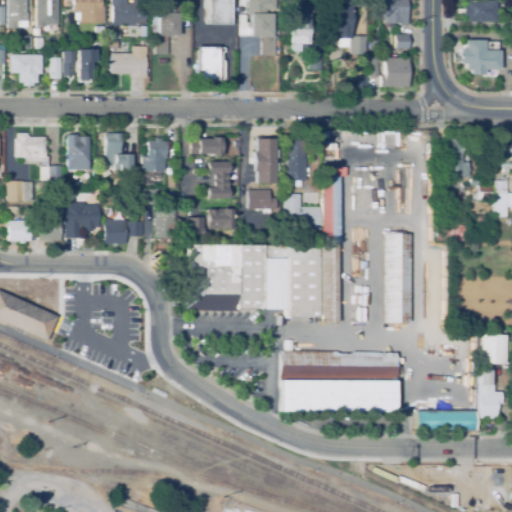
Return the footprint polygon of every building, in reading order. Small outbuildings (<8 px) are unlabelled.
[(5,28),(5,0),(24,0),(24,13),(25,13),(25,21),(16,21),(16,28),(5,28)] [(34,26),(34,0),(54,0),(54,24),(41,24),(41,26),(34,26)] [(99,0),(99,6),(102,6),(102,23),(78,23),(78,11),(71,11),(71,0),(99,0)] [(141,23),(110,23),(110,4),(109,0),(125,0),(125,4),(141,4),(141,23)] [(177,16),(176,36),(166,36),(165,55),(152,54),(153,34),(155,35),(155,9),(153,9),(153,0),(179,0),(179,16),(177,16)] [(231,0),(231,25),(208,25),(208,24),(203,23),(203,19),(205,19),(205,11),(203,11),(203,0),(231,0)] [(273,35),(273,55),(259,55),(259,37),(248,37),(249,13),(246,13),(246,0),(264,0),(264,14),(270,14),(270,35),(273,35)] [(406,0),(406,25),(398,25),(398,23),(385,23),(385,16),(376,15),(376,0),(406,0)] [(466,0),(495,0),(495,22),(466,21),(466,16),(462,16),(462,6),(466,6),(466,0)] [(307,5),(306,44),(305,44),(304,52),(297,52),(297,51),(288,51),(288,43),(287,43),(288,21),(292,21),(292,20),(290,20),(290,5),(292,6),(292,2),(306,2),(306,5),(307,5)] [(348,4),(348,39),(346,39),(346,47),(336,47),(335,38),(330,38),(330,36),(327,36),(326,4),(348,4)] [(109,32),(118,31),(118,39),(109,39),(109,32)] [(407,34),(407,49),(393,49),(393,34),(407,34)] [(362,35),(346,35),(346,53),(362,54),(362,35)] [(18,49),(18,36),(30,36),(30,49),(18,49)] [(33,49),(33,38),(41,38),(41,49),(33,49)] [(375,40),(374,52),(367,52),(368,40),(375,40)] [(498,51),(498,70),(483,70),(483,75),(469,75),(469,70),(463,70),(463,63),(458,63),(459,49),(463,49),(464,40),(485,40),(485,41),(498,41),(497,51),(498,51)] [(116,49),(106,49),(106,41),(116,41),(116,49)] [(305,70),(306,43),(320,44),(320,59),(318,59),(317,70),(305,70)] [(194,81),(195,46),(217,46),(217,48),(222,48),(222,52),(220,52),(220,60),(222,60),(222,80),(217,80),(217,81),(194,81)] [(72,50),(72,63),(70,63),(70,76),(61,76),(60,63),(60,51),(72,50)] [(76,79),(75,60),(79,60),(79,52),(88,52),(88,54),(93,54),(93,62),(88,62),(89,79),(88,79),(88,82),(77,83),(76,79)] [(108,53),(143,53),(143,78),(128,78),(128,74),(108,74),(108,53)] [(38,54),(38,73),(33,73),(33,82),(29,82),(29,85),(19,85),(19,82),(15,82),(15,71),(6,71),(6,54),(15,54),(38,54)] [(376,62),(376,77),(367,78),(366,56),(375,55),(375,58),(377,58),(377,62),(376,62)] [(381,58),(406,58),(406,87),(378,87),(378,76),(382,76),(381,58)] [(58,61),(58,75),(47,75),(46,62),(58,61)] [(365,76),(364,91),(352,91),(352,76),(365,76)] [(27,137),(43,137),(44,156),(46,156),(46,162),(26,162),(26,157),(12,157),(12,138),(14,138),(14,133),(25,133),(25,135),(27,135),(27,137)] [(133,154),(133,171),(112,170),(112,164),(102,164),(102,133),(118,133),(118,154),(133,154)] [(64,170),(64,135),(76,135),(76,141),(87,141),(87,170),(64,170)] [(195,138),(211,138),(211,137),(220,137),(220,158),(210,158),(210,154),(187,154),(187,140),(195,140),(195,138)] [(138,171),(139,156),(144,156),(145,140),(152,141),(152,138),(158,138),(158,141),(164,141),(163,159),(162,159),(162,172),(157,172),(157,177),(141,177),(141,171),(138,171)] [(272,139),(272,183),(252,183),(252,172),(250,172),(250,152),(252,152),(252,139),(272,139)] [(285,181),(285,140),(303,140),(303,160),(304,160),(304,181),(285,181)] [(447,178),(447,160),(443,160),(443,144),(448,144),(448,140),(455,140),(455,143),(460,143),(460,162),(467,162),(467,168),(468,168),(468,172),(467,172),(467,177),(447,178)] [(511,143),(511,160),(511,168),(498,169),(498,140),(511,140),(511,143)] [(225,199),(204,199),(204,188),(210,188),(210,173),(205,173),(205,162),(226,162),(225,199)] [(47,185),(46,166),(57,166),(57,185),(47,185)] [(46,167),(46,180),(38,180),(37,167),(46,167)] [(333,167),(344,167),(344,176),(333,176),(333,167)] [(165,188),(165,175),(173,175),(173,188),(165,188)] [(320,323),(320,177),(338,177),(338,243),(337,243),(337,323),(320,323)] [(475,200),(476,186),(469,186),(469,177),(477,178),(477,185),(490,185),(489,201),(475,200)] [(4,202),(4,181),(19,181),(19,182),(29,182),(29,201),(21,201),(21,202),(4,202)] [(492,218),(491,191),(492,191),(492,181),(505,181),(505,193),(511,193),(511,207),(505,207),(505,218),(492,218)] [(35,184),(45,185),(45,192),(35,192),(35,184)] [(157,190),(156,205),(141,204),(141,189),(157,190)] [(245,190),(268,190),(268,198),(274,198),(274,209),(245,209),(245,190)] [(299,207),(318,207),(318,229),(283,230),(282,194),(298,194),(299,207)] [(450,200),(464,201),(463,216),(449,215),(450,200)] [(62,207),(96,206),(96,228),(78,228),(78,238),(62,238),(62,207)] [(173,207),(172,238),(152,237),(154,206),(173,207)] [(231,209),(231,229),(205,229),(205,213),(207,213),(207,210),(213,210),(213,213),(220,213),(220,209),(231,209)] [(185,235),(185,217),(200,217),(200,235),(185,235)] [(6,221),(28,220),(29,241),(23,241),(23,243),(17,243),(17,241),(6,241),(6,221)] [(36,220),(58,220),(58,241),(52,241),(52,243),(47,243),(47,241),(36,241),(36,220)] [(124,244),(101,244),(101,220),(123,220),(124,244)] [(125,236),(125,222),(140,221),(140,236),(125,236)] [(464,241),(434,241),(434,225),(454,225),(454,223),(460,223),(460,225),(464,225),(464,241)] [(251,224),(263,224),(263,235),(252,236),(251,224)] [(409,245),(408,322),(405,322),(405,323),(382,323),(382,234),(408,234),(409,234),(409,245)] [(318,245),(317,317),(284,317),(284,325),(276,325),(276,315),(282,315),(283,309),(261,309),(261,310),(237,310),(237,311),(231,311),(230,311),(223,311),(222,311),(214,311),(207,311),(206,311),(198,311),(197,311),(195,311),(193,311),(184,311),(184,268),(185,268),(186,244),(318,245)] [(365,261),(366,269),(358,269),(358,261),(365,261)] [(56,318),(0,292),(0,321),(45,342),(56,318)] [(477,364),(478,334),(503,335),(502,364),(477,364)] [(394,412),(278,412),(278,356),(279,356),(279,352),(395,352),(395,381),(394,381),(394,412)] [(478,385),(478,370),(490,370),(490,386),(478,385)] [(475,386),(492,386),(492,392),(500,392),(500,404),(496,404),(496,419),(476,419),(475,386)] [(415,411),(475,412),(475,431),(415,431),(415,411)]
